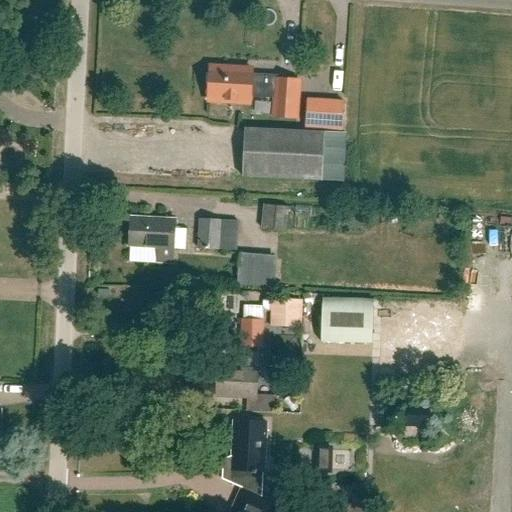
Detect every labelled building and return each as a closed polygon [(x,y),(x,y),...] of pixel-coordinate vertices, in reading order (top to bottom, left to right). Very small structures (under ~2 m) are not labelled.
[(294,120),(298,81),(278,80),(279,76),(251,73),(251,69),(209,66),(207,100),(249,103),(249,97),(274,99),(273,118),(294,120)] [(343,114),(330,113),(320,129),(342,131),(343,114)] [(322,180),(324,132),(244,128),(242,176),(322,180)] [(255,227),(282,229),(284,205),(257,203),(255,227)] [(173,263),(175,219),(131,217),(129,245),(160,247),(159,262),(173,263)] [(197,249),(237,251),(238,221),(199,219),(197,249)] [(231,285),(269,285),(270,253),(232,252),(231,285)] [(323,341),(373,342),(374,299),(324,298),(323,341)] [(301,302),(272,301),(271,320),(301,321),(301,302)] [(263,348),(264,320),(241,319),(240,347),(263,348)] [(247,410),(274,412),(275,396),(257,395),(258,369),(218,367),(216,397),(247,398),(247,410)] [(429,406),(408,405),(408,424),(429,425),(429,406)] [(222,459),(221,479),(241,486),(229,511),(276,511),(280,504),(262,496),(263,473),(266,473),(269,423),(233,421),(231,456),(222,459)] [(326,470),(326,447),(311,446),(310,470),(326,470)]
